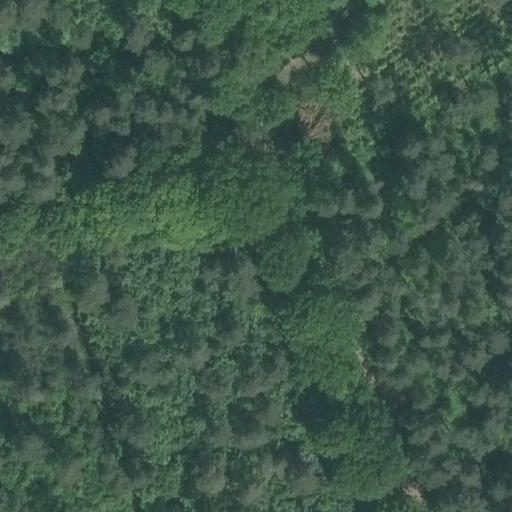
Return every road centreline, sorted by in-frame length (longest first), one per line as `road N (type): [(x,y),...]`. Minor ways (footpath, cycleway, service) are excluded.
road 1 (track): [(434,511),(221,0)]
road 2 (unknown): [(0,154),(255,83)]
